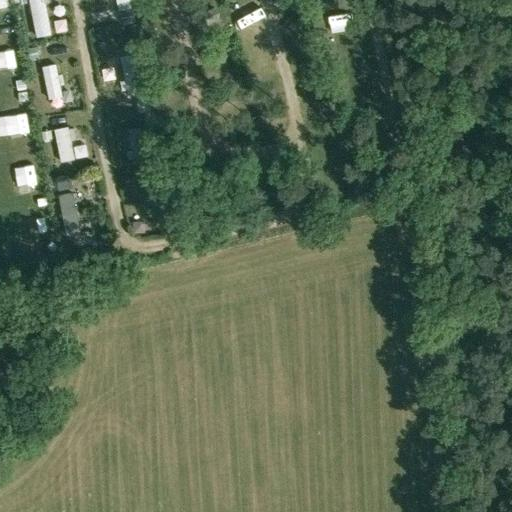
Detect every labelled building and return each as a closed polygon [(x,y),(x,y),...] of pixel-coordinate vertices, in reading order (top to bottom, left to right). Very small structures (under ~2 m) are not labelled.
[(35,0),(41,41),(56,39),(50,0),(35,0)] [(117,0),(119,15),(137,14),(135,0),(117,0)] [(64,38),(76,36),(74,21),(62,22),(64,38)] [(245,44),(267,40),(264,26),(242,31),(245,44)] [(0,43),(0,64),(0,69),(21,67),(19,42),(0,43)] [(144,59),(129,60),(131,101),(146,101),(144,59)] [(11,113),(13,140),(36,139),(35,112),(11,113)] [(119,136),(133,134),(131,121),(118,123),(119,136)] [(71,126),(58,130),(68,166),(82,162),(71,126)] [(41,165),(18,169),(24,198),(46,194),(41,165)] [(31,234),(52,232),(49,215),(29,218),(31,234)]
